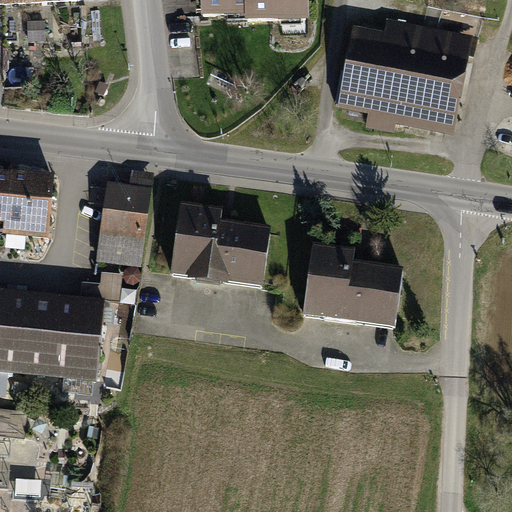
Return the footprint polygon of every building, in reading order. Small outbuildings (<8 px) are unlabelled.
[(202,0),(204,35),(309,31),(307,0),(202,0)] [(359,29),(340,118),(457,142),(479,35),(391,17),(387,35),(359,29)] [(0,233),(13,234),(13,244),(58,247),(63,186),(0,182),(0,233)] [(159,192),(116,187),(106,268),(149,273),(159,192)] [(234,218),(189,212),(181,284),(271,294),(278,235),(232,230),(234,218)] [(328,254),(319,327),(406,338),(413,279),(364,273),(366,258),(328,254)] [(116,309),(0,299),(0,382),(109,391),(116,309)] [(0,435),(32,438),(34,411),(0,408),(0,435)]
